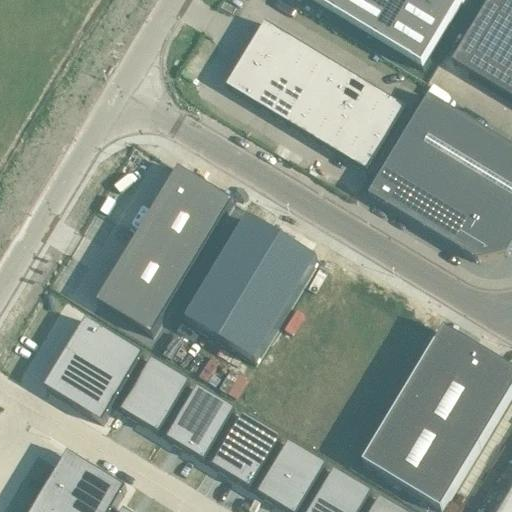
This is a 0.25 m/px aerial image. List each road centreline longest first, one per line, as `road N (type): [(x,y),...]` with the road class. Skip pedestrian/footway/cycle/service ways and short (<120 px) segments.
road 1 (unclassified): [(120,93),(511,322)]
road 2 (unclassified): [(120,93),(0,285)]
